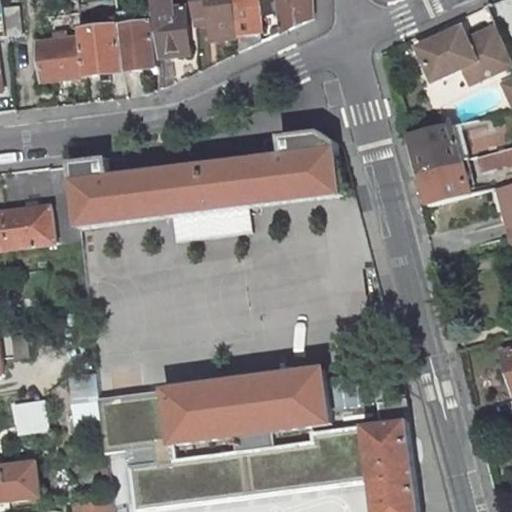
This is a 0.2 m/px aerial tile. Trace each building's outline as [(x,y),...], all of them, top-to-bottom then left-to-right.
[(0,0),(0,38),(9,38),(6,9),(4,0),(0,0)] [(172,0),(153,0),(160,59),(192,55),(187,10),(174,11),(172,0)] [(193,0),(196,25),(213,23),(215,41),(240,38),(236,0),(193,0)] [(236,0),(240,38),(242,53),(264,43),(261,20),(280,13),(283,34),(314,20),(313,0),(236,0)] [(511,0),(502,0),(489,6),(495,20),(501,17),(500,14),(511,8),(511,0)] [(93,15),(92,2),(80,3),(82,26),(89,25),(88,15),(93,15)] [(21,8),(6,9),(9,38),(24,36),(21,8)] [(467,23),(473,34),(495,22),(488,11),(467,23)] [(122,29),(128,74),(161,69),(155,17),(149,18),(150,24),(122,29)] [(89,25),(82,26),(84,39),(88,78),(106,76),(114,75),(128,74),(122,29),(108,30),(106,22),(89,25)] [(482,69),(486,79),(511,67),(511,58),(498,27),(470,39),(465,28),(419,48),(435,84),(465,70),(467,76),(482,69)] [(40,43),(44,82),(88,78),(84,39),(69,40),(68,33),(55,35),(56,41),(40,43)] [(482,69),(467,76),(472,86),(486,79),(482,69)] [(115,82),(114,75),(106,76),(107,83),(115,82)] [(511,107),(511,79),(502,84),(511,107)] [(511,141),(509,126),(487,131),(491,151),(511,146),(511,141)] [(422,174),(469,161),(468,158),(463,159),(455,128),(412,139),(422,174)] [(109,161),(72,165),(74,183),(80,230),(178,217),(181,240),(251,231),(249,214),(233,216),(233,211),(348,196),(342,150),(322,135),(282,139),(284,157),(111,178),(109,161)] [(511,164),(511,151),(480,160),(483,172),(511,164)] [(430,208),(473,197),(465,168),(471,167),(469,161),(422,174),(430,208)] [(508,221),(511,220),(511,204),(508,187),(500,190),(508,221)] [(52,207),(0,213),(0,252),(57,246),(58,244),(54,208),(52,207)] [(15,336),(17,359),(30,358),(28,335),(15,336)] [(275,448),(273,432),(334,424),(332,411),(327,371),(101,401),(102,403),(108,453),(130,451),(137,511),(149,511),(374,483),(377,511),(423,511),(409,401),(404,374),(387,377),(391,403),(381,405),(383,426),(314,434),(315,443),(275,448)] [(98,377),(68,381),(71,407),(102,403),(101,401),(98,377)] [(49,400),(15,401),(16,432),(49,431),(49,400)] [(478,423),(483,439),(495,435),(491,419),(478,423)] [(37,463),(0,467),(0,504),(42,499),(43,498),(39,464),(37,463)]
